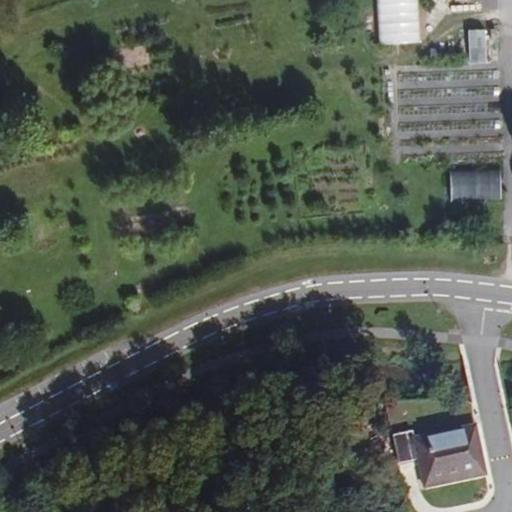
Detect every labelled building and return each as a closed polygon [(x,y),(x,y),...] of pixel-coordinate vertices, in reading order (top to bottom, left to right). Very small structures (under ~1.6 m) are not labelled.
[(415,0),(376,0),(379,48),(418,46),(415,0)] [(399,74),(399,83),(499,80),(498,70),(399,74)] [(399,90),(399,100),(500,97),(499,87),(399,90)] [(399,107),(400,116),(500,113),(500,104),(399,107)] [(400,124),(400,133),(501,130),(500,121),(400,124)] [(401,139),(402,148),(502,145),(502,136),(401,139)] [(400,156),(400,165),(501,162),(500,153),(400,156)] [(499,169),(451,171),(451,201),(499,201),(499,169)] [(377,429),(374,418),(338,426),(341,438),(377,429)] [(400,462),(418,459),(424,488),(483,476),(474,427),(413,439),(412,432),(394,436),(400,462)]
